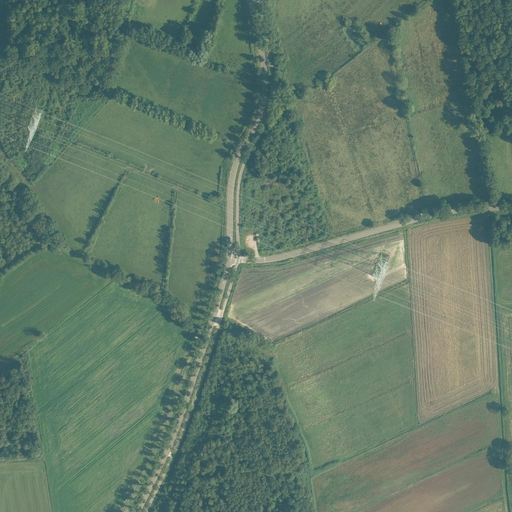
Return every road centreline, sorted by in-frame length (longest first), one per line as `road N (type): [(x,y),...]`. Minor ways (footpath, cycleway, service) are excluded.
road 1 (unclassified): [(228,258),(278,257),(437,214),(511,207)]
road 2 (tertiary): [(137,511),(189,391),(228,258)]
road 3 (tertiary): [(228,258),(233,172),(265,84),(249,0)]
